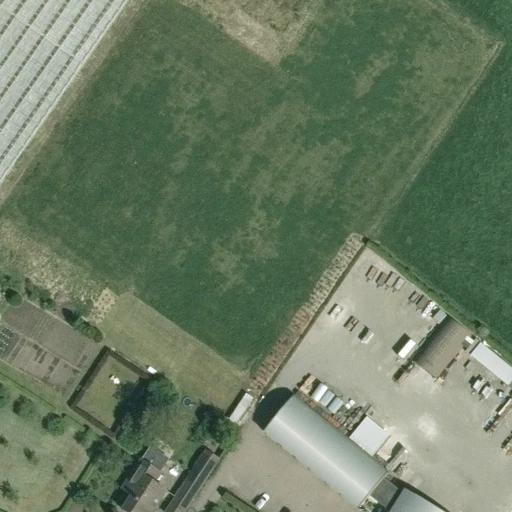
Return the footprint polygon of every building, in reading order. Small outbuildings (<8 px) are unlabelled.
[(0,0),(0,180),(126,0),(0,0)] [(442,114),(490,41),(426,0),(302,0),(263,59),(249,49),(244,49),(250,53),(250,71),(265,71),(273,76),(273,82),(280,71),(280,61),(311,62),(330,74),(331,72),(348,72),(350,74),(398,75),(402,69),(419,81),(419,97),(426,101),(442,102),(442,114)] [(262,0),(256,14),(279,26),(293,0),(262,0)] [(0,201),(0,231),(6,235),(22,209),(3,197),(0,201)] [(0,268),(57,303),(70,281),(54,272),(0,239),(0,268)] [(116,349),(230,422),(275,350),(275,341),(257,329),(257,336),(248,350),(238,344),(245,333),(224,319),(224,325),(214,325),(214,308),(204,301),(196,314),(181,305),(182,353),(194,333),(185,328),(185,319),(195,325),(206,325),(206,357),(198,369),(192,369),(180,362),(159,362),(158,349),(137,349),(136,336),(140,330),(132,324),(116,349)] [(437,381),(471,337),(446,318),(412,363),(437,381)] [(410,504),(384,480),(388,475),(293,398),(264,434),(359,511),(369,498),(386,511),(427,511),(413,500),(410,504)] [(367,431),(358,447),(386,463),(395,446),(367,431)] [(406,467),(412,453),(398,448),(393,462),(406,467)] [(205,451),(163,511),(184,511),(220,461),(205,451)] [(140,462),(122,490),(132,497),(122,511),(123,511),(152,511),(165,493),(153,485),(160,475),(140,462)]
